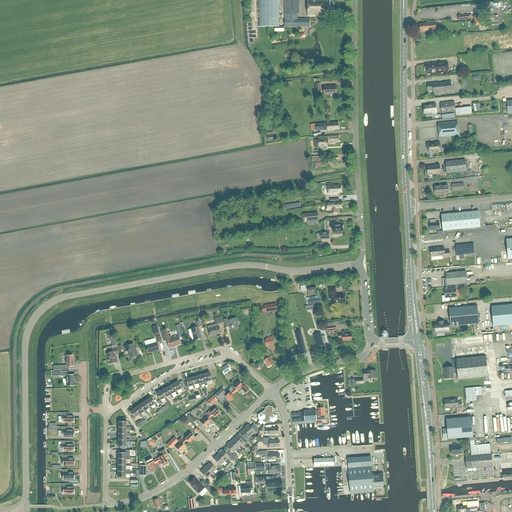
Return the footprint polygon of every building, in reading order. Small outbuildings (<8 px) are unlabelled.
[(279,27),(279,0),(259,0),(259,27),(279,27)] [(285,14),(285,27),(308,27),(308,19),(298,19),(298,14),(297,0),(284,0),(285,0),(285,14)] [(307,0),(308,15),(328,15),(328,3),(323,4),(322,0),(307,0)] [(420,31),(436,30),(435,21),(428,22),(428,23),(419,24),(420,31)] [(426,71),(427,74),(448,72),(448,62),(426,64),(426,67),(425,68),(425,71),(426,71)] [(452,92),(451,82),(443,82),(443,83),(439,84),(439,83),(428,84),(428,91),(433,90),(433,93),(452,92)] [(337,94),(336,86),(331,87),(331,86),(323,86),(324,96),(330,95),(337,94)] [(455,112),(454,102),(440,103),(441,113),(455,112)] [(429,114),(436,113),(435,104),(430,104),(430,105),(424,106),(425,113),(429,113),(429,114)] [(459,136),(458,122),(438,124),(439,138),(459,136)] [(329,123),(315,124),(310,125),(311,130),(314,131),(327,130),(327,132),(335,131),(335,129),(339,129),(338,123),(334,123),(334,124),(329,124),(329,123)] [(319,136),(319,140),(314,140),(314,147),(315,148),(318,148),(319,146),(326,146),(326,143),(328,143),(327,137),(319,136)] [(440,152),(439,143),(434,143),(435,145),(433,145),(431,143),(427,144),(427,149),(428,149),(429,153),(440,152)] [(466,171),(469,171),(468,161),(465,161),(465,160),(445,162),(446,173),(466,171)] [(440,174),(440,165),(434,165),(435,166),(427,167),(428,175),(435,174),(435,175),(440,174)] [(341,192),(341,187),(338,187),(338,185),(328,186),(328,194),(336,194),(336,192),(341,192)] [(436,186),(436,193),(448,192),(447,185),(436,186)] [(337,214),(337,210),(337,208),(342,208),(341,203),(326,203),(326,211),(331,210),(331,214),(337,214)] [(442,215),(443,231),(480,227),(478,211),(442,215)] [(318,213),(306,214),(306,213),(304,214),(304,215),(302,215),(303,221),(304,221),(304,222),(307,221),(318,220),(318,213)] [(332,231),(333,231),(334,234),(339,234),(344,234),(343,231),(343,225),(337,225),(336,221),(329,222),(330,227),(332,227),(332,231)] [(429,223),(430,231),(440,230),(439,222),(429,223)] [(475,254),(474,244),(456,246),(457,256),(475,254)] [(450,257),(449,251),(444,251),(444,247),(430,249),(431,257),(442,256),(443,257),(450,257)] [(446,274),(446,278),(443,279),(444,286),(447,285),(456,285),(467,283),(466,271),(446,274)] [(429,288),(429,276),(421,277),(421,289),(429,288)] [(457,297),(456,289),(456,285),(447,285),(444,286),(445,298),(457,297)] [(329,299),(332,299),(333,304),(335,304),(336,305),(339,304),(338,303),(345,302),(346,300),(346,298),(345,297),(345,294),(336,295),(335,288),(330,288),(328,289),(329,299)] [(299,305),(298,297),(284,298),(285,306),(299,305)] [(263,311),(265,310),(265,313),(277,310),(277,308),(279,308),(278,306),(277,306),(276,303),(264,306),(264,308),(263,309),(263,311)] [(511,324),(511,304),(491,307),(493,327),(511,324)] [(479,324),(477,306),(449,309),(451,326),(479,324)] [(213,319),(215,325),(223,322),(221,317),(213,319)] [(238,328),(236,318),(228,320),(228,321),(227,321),(226,319),(223,320),(225,327),(230,326),(231,330),(238,328)] [(190,329),(193,337),(191,337),(192,341),(193,340),(201,338),(198,327),(201,326),(199,321),(194,322),(196,327),(190,329)] [(438,324),(435,324),(436,333),(440,332),(440,333),(444,332),(448,332),(448,323),(444,323),(444,322),(438,322),(438,324)] [(210,336),(220,333),(218,326),(208,329),(210,336)] [(162,340),(166,339),(167,340),(166,340),(168,347),(180,344),(178,337),(177,337),(176,337),(176,336),(175,336),(174,336),(173,336),(173,337),(172,338),(173,338),(172,338),(171,336),(168,336),(166,329),(160,331),(162,340)] [(299,348),(290,350),(292,356),(296,355),(296,354),(300,353),(300,354),(304,353),(304,354),(304,353),(307,352),(301,331),(295,333),(299,347),(299,348)] [(321,334),(313,336),(317,350),(325,348),(323,342),(326,342),(324,336),(321,337),(321,334)] [(266,347),(274,345),(272,336),(266,338),(267,339),(264,339),(266,347)] [(156,342),(145,346),(147,353),(159,350),(156,342)] [(130,358),(138,356),(135,347),(134,348),(133,344),(123,346),(125,352),(128,351),(130,358)] [(106,354),(108,364),(117,362),(115,355),(118,354),(117,348),(111,349),(112,352),(106,354)] [(264,360),(268,367),(274,364),(271,360),(272,360),(270,357),(269,357),(267,354),(268,353),(266,350),(262,352),(264,355),(265,355),(267,358),(264,360)] [(54,371),(59,371),(59,370),(60,370),(69,370),(69,366),(73,366),(73,356),(66,356),(66,365),(53,366),(53,371),(54,371)] [(486,356),(456,359),(458,380),(488,377),(486,356)] [(227,364),(220,368),(223,375),(231,371),(227,364)] [(452,367),(443,368),(444,379),(454,378),(452,367)] [(73,375),(69,375),(69,372),(60,372),(60,370),(59,370),(59,371),(54,371),(54,377),(60,376),(66,376),(66,386),(73,386),(73,375)] [(364,371),(364,376),(367,376),(367,379),(376,378),(376,371),(364,371)] [(209,372),(203,374),(206,385),(207,385),(206,382),(211,380),(209,372)] [(200,383),(204,382),(205,386),(206,385),(203,374),(197,376),(200,387),(201,387),(200,383)] [(194,385),(198,384),(199,387),(200,387),(197,376),(191,377),(194,389),(195,389),(194,385)] [(189,390),(193,389),(194,389),(191,377),(185,379),(187,387),(186,387),(187,391),(186,391),(187,393),(190,392),(189,390)] [(178,381),(172,384),(178,395),(178,394),(176,391),(181,388),(184,387),(182,381),(178,383),(178,381)] [(232,386),(230,388),(235,393),(236,391),(237,391),(239,393),(242,390),(245,394),(249,390),(244,385),(242,384),(241,385),(237,381),(232,386)] [(171,394),(174,392),(176,396),(178,395),(172,384),(167,387),(172,398),(173,397),(171,394)] [(166,397),(169,395),(171,398),(172,398),(167,387),(161,390),(167,401),(167,400),(166,397)] [(467,402),(470,401),(476,401),(476,395),(478,395),(478,392),(481,392),(480,387),(465,388),(467,402)] [(214,395),(213,396),(217,400),(218,399),(225,392),(221,388),(220,389),(214,395)] [(228,390),(229,392),(225,396),(230,401),(234,397),(232,395),(235,393),(230,388),(228,390)] [(162,403),(160,400),(164,398),(165,401),(167,401),(161,390),(155,394),(159,400),(158,401),(160,405),(162,403)] [(217,400),(213,396),(212,396),(206,402),(211,406),(217,400)] [(150,407),(154,404),(156,407),(158,406),(155,403),(154,404),(150,397),(145,401),(151,411),(153,410),(150,407)] [(462,408),(461,401),(458,402),(458,399),(444,400),(445,408),(455,407),(455,408),(462,408)] [(145,410),(149,408),(151,411),(145,401),(140,404),(147,415),(148,414),(147,413),(145,410)] [(140,414),(143,411),(146,415),(146,416),(147,415),(140,404),(134,408),(141,418),(142,417),(140,414)] [(265,423),(269,421),(272,422),(276,420),(276,416),(272,414),(272,410),(272,408),(268,406),(264,408),(264,410),(257,415),(257,419),(259,420),(258,423),(261,424),(264,425),(265,423)] [(134,418),(138,415),(140,418),(141,418),(134,408),(129,412),(134,418)] [(207,415),(210,418),(212,416),(214,418),(219,413),(214,408),(210,412),(209,411),(206,414),(207,415)] [(317,420),(319,420),(322,420),(325,419),(325,416),(324,408),(318,408),(318,411),(316,411),(317,420)] [(317,421),(317,420),(316,410),(304,412),(305,422),(317,421)] [(63,416),(63,423),(73,423),(73,416),(69,416),(69,413),(60,413),(60,416),(63,416)] [(196,420),(190,414),(186,417),(192,423),(196,420)] [(208,420),(210,418),(207,415),(200,423),(205,427),(210,422),(208,420)] [(447,429),(442,429),(443,439),(448,439),(473,437),(471,417),(446,419),(447,429)] [(120,418),(120,421),(118,421),(118,427),(126,427),(126,421),(126,418),(120,418)] [(247,424),(243,429),(254,440),(256,438),(254,436),(252,438),(250,436),(254,432),(255,433),(258,430),(253,425),(251,428),(247,424)] [(63,431),(63,437),(73,437),(73,430),(69,430),(69,427),(60,427),(60,431),(63,431)] [(243,429),(239,433),(242,436),(240,438),(245,443),(247,441),(246,440),(248,438),(252,442),(254,440),(243,429)] [(190,433),(182,440),(182,441),(185,443),(187,441),(189,443),(194,438),(190,433)] [(243,451),(241,449),(239,446),(242,444),(235,437),(230,442),(241,453),(245,457),(248,454),(244,450),(243,451)] [(174,438),(166,445),(170,448),(177,441),(179,443),(175,448),(180,452),(185,447),(183,445),(185,443),(182,441),(182,440),(180,438),(177,441),(174,438)] [(267,447),(269,447),(279,447),(278,440),(268,440),(268,438),(263,438),(263,442),(263,444),(263,445),(265,445),(267,445),(267,446),(267,447)] [(129,448),(129,446),(125,446),(126,442),(129,442),(129,440),(126,440),(118,439),(118,447),(119,447),(119,449),(125,449),(125,448),(129,448)] [(471,456),(491,454),(490,444),(474,446),(474,440),(472,440),(470,441),(470,446),(471,456)] [(63,445),(63,451),(73,451),(73,444),(69,444),(69,441),(60,441),(60,445),(63,445)] [(226,446),(231,451),(229,453),(234,458),(236,455),(233,452),(235,451),(240,455),(241,453),(230,442),(229,442),(228,442),(226,444),(226,445),(226,446)] [(450,447),(451,454),(462,453),(461,446),(450,447)] [(156,459),(158,462),(159,465),(162,464),(163,467),(168,464),(167,461),(166,458),(168,456),(164,450),(160,452),(162,456),(158,458),(159,458),(156,459)] [(227,455),(222,450),(221,450),(220,450),(218,452),(218,453),(217,454),(224,461),(226,463),(229,466),(231,464),(226,459),(228,457),(231,460),(234,458),(229,453),(227,455)] [(272,453),(267,453),(267,455),(264,455),(264,459),(268,458),(268,460),(275,460),(276,463),(280,463),(279,459),(279,453),(272,454),(272,453)] [(213,458),(220,466),(224,461),(217,454),(213,458)] [(491,454),(471,456),(466,456),(467,471),(476,470),(476,468),(492,466),(491,454)] [(63,459),(63,465),(73,465),(73,459),(69,459),(69,455),(60,455),(60,459),(63,459)] [(377,486),(382,486),(384,486),(383,474),(372,475),(371,457),(348,458),(350,494),(374,492),(373,488),(377,487),(377,486)] [(157,470),(154,464),(158,462),(156,459),(153,461),(152,458),(145,462),(148,467),(151,473),(157,470)] [(209,463),(205,467),(216,478),(218,477),(213,472),(216,470),(209,463)] [(268,466),(268,473),(276,473),(276,476),(280,476),(280,466),(268,466)] [(205,467),(200,471),(207,478),(210,476),(214,480),(216,478),(205,467)] [(63,473),(63,480),(73,479),(73,473),(69,473),(69,469),(60,469),(61,473),(63,473)] [(125,470),(117,470),(117,478),(125,478),(129,478),(129,474),(129,471),(129,470),(125,470)] [(273,476),(258,477),(258,482),(263,482),(263,481),(267,481),(267,487),(281,486),(281,479),(280,479),(273,479),(273,476)] [(204,488),(209,492),(212,489),(203,480),(200,483),(194,478),(189,483),(193,488),(198,494),(204,488)] [(240,486),(241,493),(250,492),(249,487),(252,487),(252,482),(246,482),(246,485),(240,486)] [(63,487),(63,494),(74,494),(74,487),(70,487),(70,484),(61,484),(61,487),(63,487)] [(235,487),(223,488),(220,489),(220,488),(214,489),(215,493),(221,492),(223,491),(224,495),(235,494),(235,487)]
